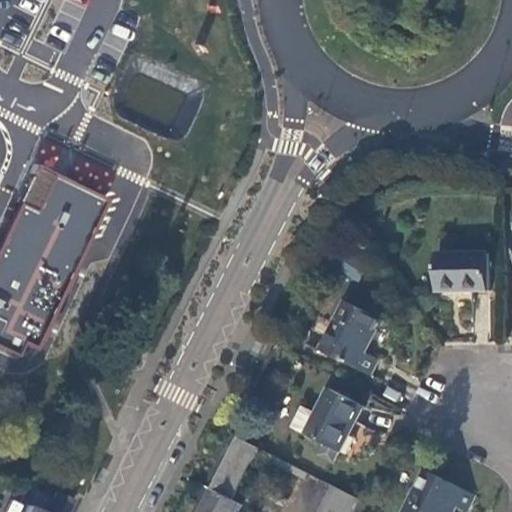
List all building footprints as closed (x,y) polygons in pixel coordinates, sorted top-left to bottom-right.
[(110,198),(56,172),(38,208),(23,200),(0,247),(0,343),(20,354),(26,342),(37,347),(110,198)] [(484,253),(433,254),(433,290),(485,291),(484,253)] [(492,293),(478,292),(473,330),(487,332),(492,293)] [(342,300),(317,349),(364,373),(372,357),(362,352),(379,319),(342,300)] [(288,426),(303,433),(334,449),(336,450),(359,404),(326,387),(313,413),(298,406),(288,426)] [(229,499),(255,448),(235,438),(208,489),(229,499)] [(334,449),(321,443),(316,454),(329,460),(334,449)] [(305,473),(260,450),(257,456),(303,478),(305,473)] [(423,469),(401,511),(447,511),(453,501),(464,507),(470,493),(423,469)] [(330,485),(316,511),(351,511),(358,499),(330,485)] [(33,487),(24,504),(40,511),(42,511),(50,495),(33,487)] [(64,511),(72,497),(54,488),(50,495),(42,511),(40,511),(24,504),(19,511),(64,511)] [(234,511),(238,504),(229,499),(208,489),(196,511),(234,511)]
